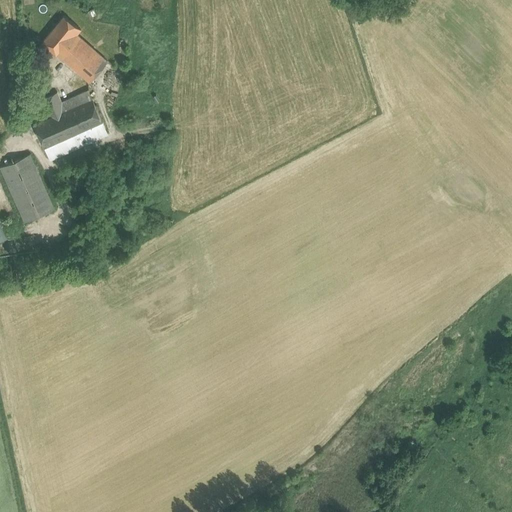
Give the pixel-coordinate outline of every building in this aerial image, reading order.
[(64,14),(42,41),(56,52),(77,33),(81,29),(64,14)] [(56,52),(56,53),(90,81),(108,60),(77,33),(56,52)] [(89,88),(62,101),(62,102),(65,109),(92,96),(89,88)] [(57,90),(41,97),(45,106),(49,116),(65,109),(62,102),(62,101),(57,90)] [(44,146),(93,124),(103,120),(92,96),(65,109),(49,116),(34,122),(44,146)] [(45,106),(34,111),(33,120),(34,122),(49,116),(45,106)] [(93,124),(44,146),(50,159),(99,137),(93,124)] [(30,153),(0,166),(24,221),(55,207),(30,153)] [(93,186),(94,181),(93,175),(90,171),(85,168),(80,167),(75,168),(70,171),(67,176),(66,181),(67,186),(70,191),(75,194),(80,195),(86,194),(90,190),(93,186)]
